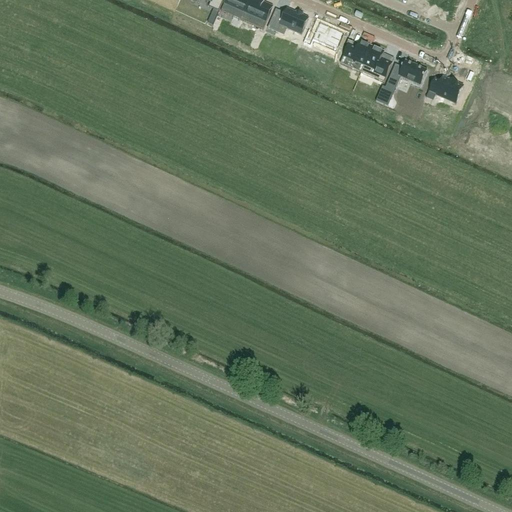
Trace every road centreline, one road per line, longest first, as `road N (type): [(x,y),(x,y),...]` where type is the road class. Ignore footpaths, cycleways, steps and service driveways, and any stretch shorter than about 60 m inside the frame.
road 1 (unclassified): [(498,511),(0,291)]
road 2 (residential): [(296,0),(445,64),(458,33)]
